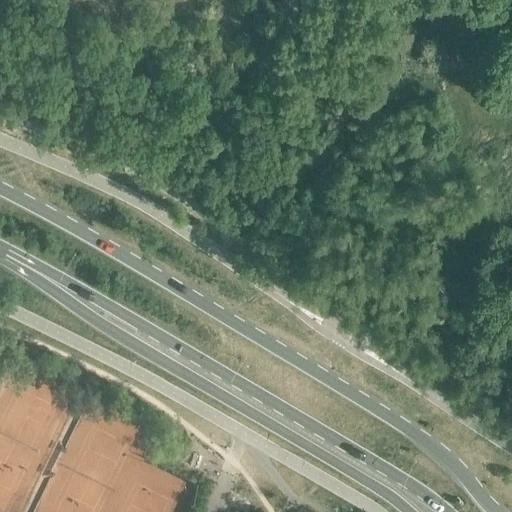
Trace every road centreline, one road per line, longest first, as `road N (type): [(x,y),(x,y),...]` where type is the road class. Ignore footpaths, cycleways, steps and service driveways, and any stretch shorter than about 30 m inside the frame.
road 1 (primary): [(495,511),(423,438),(0,189)]
road 2 (primary): [(0,251),(84,291),(393,473),(445,511)]
road 3 (primary): [(0,256),(410,511)]
road 4 (track): [(441,212),(318,374)]
